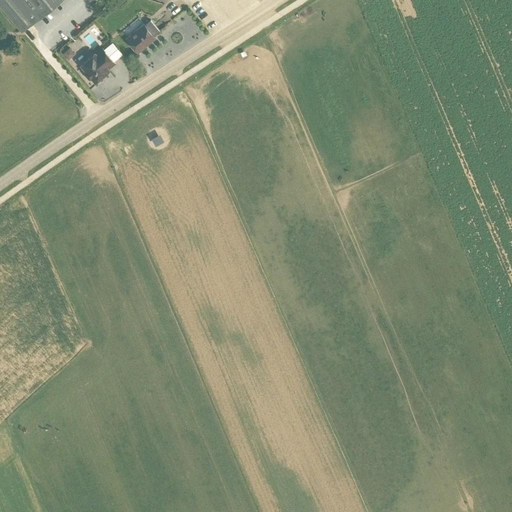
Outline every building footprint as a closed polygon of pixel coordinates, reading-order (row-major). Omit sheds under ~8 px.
[(0,0),(0,3),(22,29),(57,0),(0,0)] [(128,40),(139,52),(145,46),(144,45),(155,36),(153,35),(159,30),(151,20),(145,25),(144,24),(132,34),(133,35),(128,40)] [(67,60),(73,53),(68,47),(61,54),(67,60)] [(114,62),(103,48),(96,53),(82,64),(86,70),(84,72),(89,78),(92,77),(95,81),(109,70),(108,67),(114,62)] [(95,172),(87,177),(91,183),(98,178),(95,172)]
